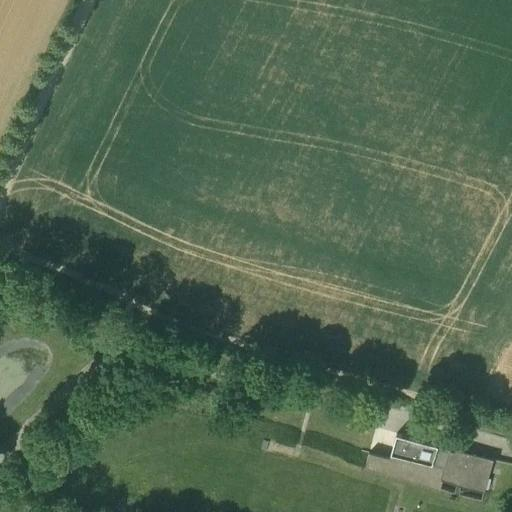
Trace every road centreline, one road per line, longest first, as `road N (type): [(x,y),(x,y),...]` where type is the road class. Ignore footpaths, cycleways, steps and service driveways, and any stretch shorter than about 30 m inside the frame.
road 1 (track): [(511,425),(186,329),(0,246)]
road 2 (unclassified): [(0,195),(89,0)]
